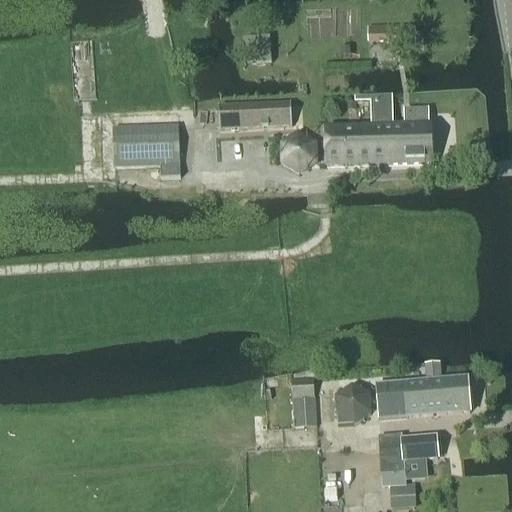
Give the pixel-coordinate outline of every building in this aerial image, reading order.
[(407,27),(367,29),(368,47),(390,46),(404,45),(404,50),(416,49),(415,30),(407,31),(407,27)] [(243,41),(245,66),(271,64),(269,39),(243,41)] [(326,170),(394,167),(393,129),(392,113),(393,101),(393,99),(392,96),(378,97),(377,97),(354,98),(354,104),(370,104),(370,122),(370,130),(325,131),(326,170)] [(218,109),(219,113),(219,132),(291,129),(290,106),(218,109)] [(393,129),(394,167),(430,166),(429,128),(428,128),(428,113),(408,113),(408,128),(393,129)] [(179,181),(177,128),(112,131),(114,171),(160,169),(160,181),(179,181)] [(426,385),(408,387),(403,387),(375,389),(378,423),(469,415),(466,382),(440,384),(438,367),(424,368),(426,385)] [(291,382),(294,431),(316,430),(313,381),(291,382)] [(337,420),(355,429),(372,417),(370,396),(351,388),(335,399),(337,420)] [(402,438),(379,439),(381,476),(405,475),(404,464),(404,454),(402,442),(402,438)] [(436,440),(402,442),(404,454),(404,464),(437,461),(436,440)] [(413,489),(391,490),(392,511),(395,511),(414,511),(413,489)]
